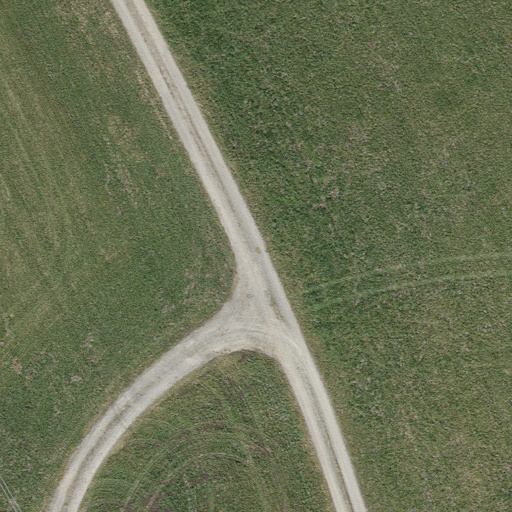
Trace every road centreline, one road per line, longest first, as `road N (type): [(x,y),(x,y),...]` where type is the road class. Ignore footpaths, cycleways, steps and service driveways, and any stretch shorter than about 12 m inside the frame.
road 1 (track): [(345,511),(260,288),(109,0)]
road 2 (track): [(55,511),(56,494),(260,288)]
